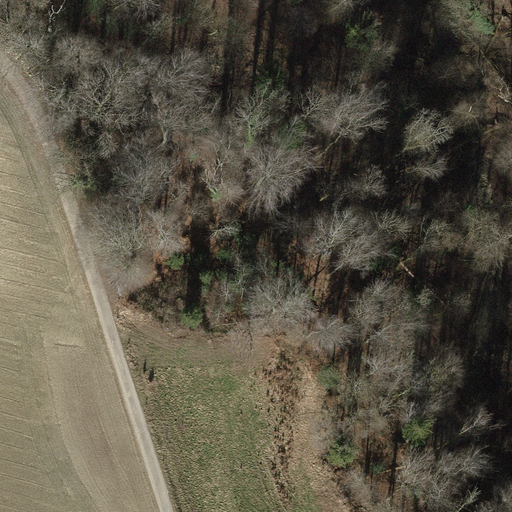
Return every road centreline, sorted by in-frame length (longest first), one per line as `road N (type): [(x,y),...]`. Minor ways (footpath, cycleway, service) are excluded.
road 1 (track): [(167,511),(49,145),(0,57)]
road 2 (track): [(334,511),(308,437),(340,329)]
